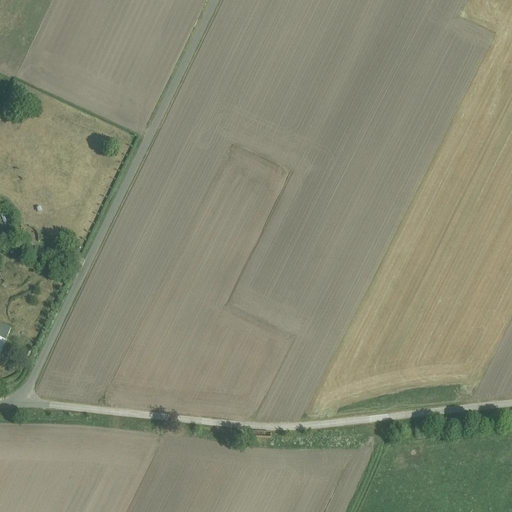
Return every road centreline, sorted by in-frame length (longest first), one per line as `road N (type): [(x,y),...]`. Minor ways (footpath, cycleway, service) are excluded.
road 1 (unclassified): [(15,403),(256,426),(511,405)]
road 2 (unclassified): [(15,403),(214,0)]
